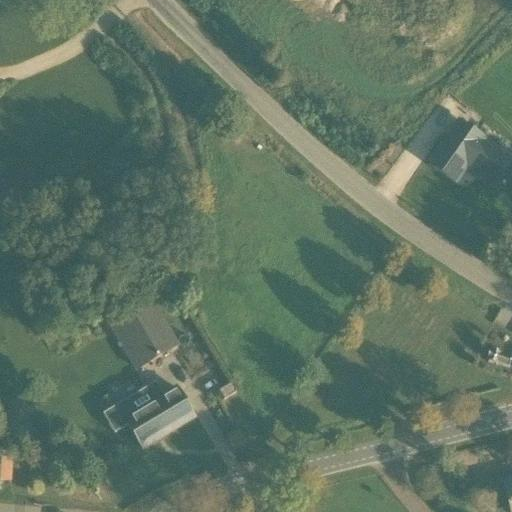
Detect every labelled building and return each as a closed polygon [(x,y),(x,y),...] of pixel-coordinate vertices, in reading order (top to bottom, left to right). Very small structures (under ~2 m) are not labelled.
[(484,142),(458,123),(428,166),(455,184),(466,168),(493,187),(511,162),(483,143),(484,142)] [(136,371),(177,347),(153,306),(112,330),(136,371)] [(497,365),(508,369),(509,369),(509,368),(508,367),(510,361),(511,361),(511,360),(500,356),(500,354),(499,354),(492,352),(493,351),(491,351),(490,352),(488,352),(485,361),(487,362),(487,364),(488,364),(489,363),(495,366),(496,367),(497,365)] [(223,401),(235,394),(230,385),(218,392),(223,401)] [(143,450),(162,438),(194,419),(176,390),(163,398),(154,403),(147,390),(128,401),(103,416),(114,435),(127,427),(142,451),(143,450)] [(5,430),(29,433),(32,403),(8,401),(5,430)] [(511,511),(511,481),(503,484),(510,511),(511,511)]
